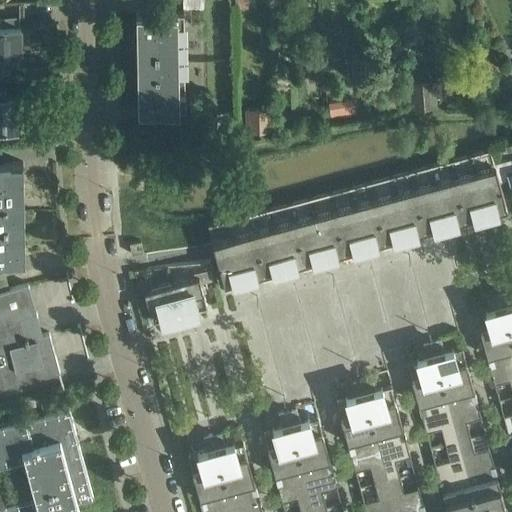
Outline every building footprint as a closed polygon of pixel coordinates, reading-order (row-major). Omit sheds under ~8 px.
[(135,12),(136,61),(177,60),(177,26),(184,26),(183,11),(135,12)] [(0,26),(0,58),(20,58),(20,26),(0,26)] [(321,52),(306,54),(308,79),(323,78),(321,52)] [(185,109),(185,95),(178,95),(177,60),(136,61),(137,110),(185,109)] [(434,80),(409,81),(410,107),(436,106),(434,80)] [(7,85),(0,85),(0,129),(23,129),(23,97),(7,96),(7,85)] [(399,85),(373,88),(375,105),(401,103),(399,85)] [(468,94),(454,93),(454,103),(468,102),(468,94)] [(329,103),(330,114),(355,112),(353,101),(329,103)] [(252,108),(245,108),(245,131),(272,130),(272,108),(252,108)] [(223,283),(506,208),(499,182),(495,165),(494,163),(490,148),(469,154),(449,159),(429,164),(409,170),(389,175),(369,181),(349,186),(329,191),(309,197),(288,202),(269,207),(248,213),(228,218),(207,224),(215,252),(223,283)] [(509,159),(494,163),(495,165),(499,182),(508,180),(506,172),(511,170),(509,159)] [(0,259),(24,259),(22,161),(0,161),(0,259)] [(131,254),(142,252),(140,240),(129,242),(131,254)] [(200,282),(213,278),(210,267),(193,271),(194,275),(171,282),(179,313),(207,306),(200,282)] [(171,282),(150,287),(147,278),(136,281),(141,297),(145,296),(152,321),(179,313),(171,282)] [(42,334),(28,283),(0,290),(0,387),(59,372),(48,332),(42,334)] [(509,290),(504,291),(499,292),(511,338),(511,337),(511,302),(511,303),(509,290)] [(511,338),(499,292),(490,295),(494,308),(475,313),(484,345),(511,338)] [(470,378),(462,346),(443,351),(440,338),(431,340),(443,386),(470,378)] [(511,390),(511,339),(511,338),(484,345),(494,383),(509,379),(511,390)] [(431,340),(426,342),(422,343),(425,356),(407,361),(415,393),(443,386),(431,340)] [(369,377),(360,379),(372,424),(399,417),(391,385),(372,390),(369,377)] [(443,386),(457,440),(470,436),(466,420),(481,417),(470,378),(443,386)] [(344,432),(372,424),(360,379),(351,382),(354,395),(336,400),(344,432)] [(440,427),(445,443),(457,440),(443,386),(415,393),(426,431),(440,427)] [(25,417),(0,423),(0,511),(79,511),(76,501),(93,496),(78,443),(68,407),(25,419),(25,417)] [(296,408),(287,410),(299,456),(326,448),(318,416),(299,421),(296,408)] [(271,463),(299,456),(287,410),(278,413),(281,426),(263,431),(271,463)] [(511,411),(503,415),(511,449),(511,411)] [(372,424),(386,478),(399,475),(395,459),(410,455),(399,417),(372,424)] [(370,466),(374,482),(386,478),(372,424),(344,432),(355,470),(370,466)] [(224,479),(251,472),(243,440),(224,445),(221,431),(212,434),(224,479)] [(196,487),(224,479),(212,434),(203,436),(206,450),(188,454),(196,487)] [(457,440),(472,493),(499,486),(489,448),(474,452),(470,436),(457,440)] [(444,501),(472,493),(457,440),(445,443),(449,459),(434,463),(444,501)] [(299,456),(313,509),(326,506),(322,490),(336,486),(326,448),(299,456)] [(297,497),(300,511),(303,511),(313,509),(299,456),(271,463),(282,501),(297,497)] [(224,479),(232,511),(254,511),(262,510),(251,472),(224,479)] [(386,478),(395,511),(424,511),(418,486),(403,490),(399,475),(386,478)] [(365,511),(395,511),(386,478),(374,482),(378,497),(363,501),(365,511)] [(232,511),(224,479),(196,487),(203,511),(232,511)] [(476,511),(506,511),(499,486),(472,493),(476,511)] [(447,511),(476,511),(472,493),(444,501),(447,511)]
